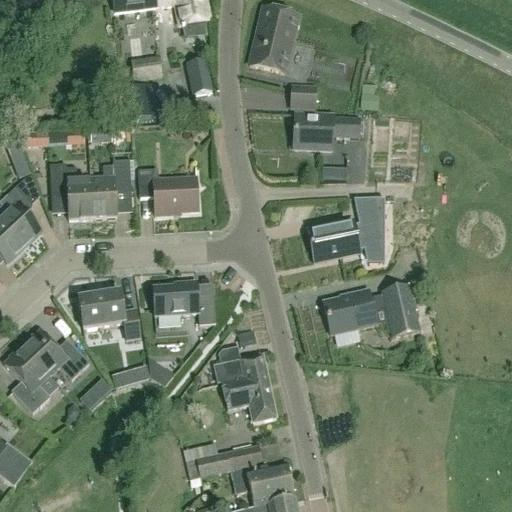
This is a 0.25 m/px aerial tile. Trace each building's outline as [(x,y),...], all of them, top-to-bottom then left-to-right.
[(204,0),(111,0),(114,16),(155,11),(155,10),(167,9),(174,8),(179,30),(209,24),(204,0)] [(297,20),(261,11),(248,70),(283,78),(297,20)] [(206,63),(184,67),(191,100),(212,96),(206,63)] [(148,86),(125,91),(133,125),(155,120),(148,86)] [(290,113),(313,114),(314,93),(291,91),(290,113)] [(294,120),(292,153),(330,156),(331,142),(358,144),(360,124),(294,120)] [(89,185),(91,225),(103,224),(115,223),(113,196),(125,195),(124,166),(111,167),(111,171),(101,172),(102,184),(89,185)] [(40,170),(27,174),(35,196),(47,191),(40,170)] [(91,225),(89,185),(75,185),(75,173),(64,174),(64,170),(47,171),(49,199),(65,199),(67,226),(79,225),(79,226),(91,225)] [(197,217),(195,183),(157,185),(156,175),(136,176),(138,203),(152,203),(153,221),(172,220),(172,218),(197,217)] [(0,210),(0,211),(0,210),(0,229),(22,253),(40,237),(22,218),(31,210),(14,192),(0,205),(0,210)] [(354,212),(357,228),(386,222),(383,206),(354,212)] [(178,246),(194,241),(188,221),(173,225),(178,246)] [(364,245),(357,247),(353,227),(306,237),(312,267),(366,255),(364,245)] [(0,264),(5,270),(22,253),(0,229),(0,264)] [(196,306),(195,288),(180,289),(180,292),(151,294),(153,322),(197,319),(198,331),(214,330),(212,305),(196,306)] [(331,340),(376,330),(373,317),(385,314),(392,344),(419,338),(408,292),(382,298),(383,301),(370,304),(368,296),(350,300),(351,303),(340,306),(340,304),(323,308),(331,340)] [(125,345),(139,343),(134,316),(122,318),(119,298),(77,304),(82,335),(122,329),(125,345)] [(252,335),(236,339),(239,353),(255,349),(252,335)] [(31,340),(19,351),(48,382),(58,373),(70,386),(87,369),(65,346),(56,355),(39,336),(33,342),(31,340)] [(48,382),(19,351),(7,362),(9,364),(3,370),(20,388),(10,397),(31,419),(49,403),(38,391),(48,382)] [(219,387),(264,377),(261,362),(260,358),(215,368),(219,387)] [(264,377),(219,387),(225,417),(248,412),(249,415),(252,429),(274,424),(264,377)] [(0,482),(12,492),(31,468),(5,448),(3,452),(0,449),(0,482)] [(226,458),(216,460),(214,448),(192,453),(194,464),(184,467),(188,485),(199,483),(230,477),(226,458)] [(251,511),(257,511),(292,504),(285,470),(265,474),(264,469),(261,469),(257,451),(226,458),(230,477),(243,474),(251,511)]
